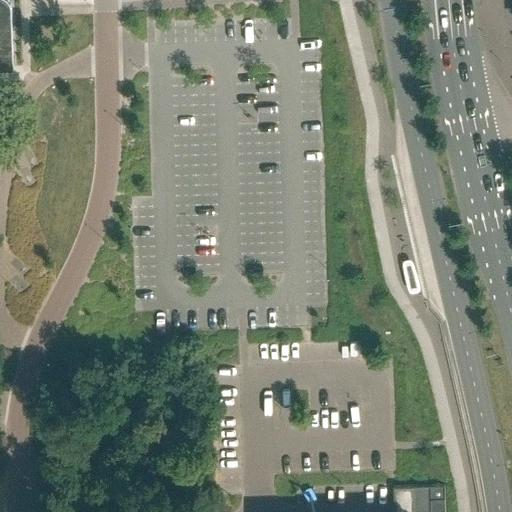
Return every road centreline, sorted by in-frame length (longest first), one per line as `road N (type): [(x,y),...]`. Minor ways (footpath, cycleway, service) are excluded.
road 1 (secondary): [(391,0),(499,511)]
road 2 (secondary): [(511,321),(454,63),(448,0)]
road 3 (unclassified): [(32,350),(101,207),(106,54)]
road 4 (residential): [(0,192),(33,90),(48,74),(106,54)]
road 5 (unclassified): [(18,511),(15,417),(32,350)]
